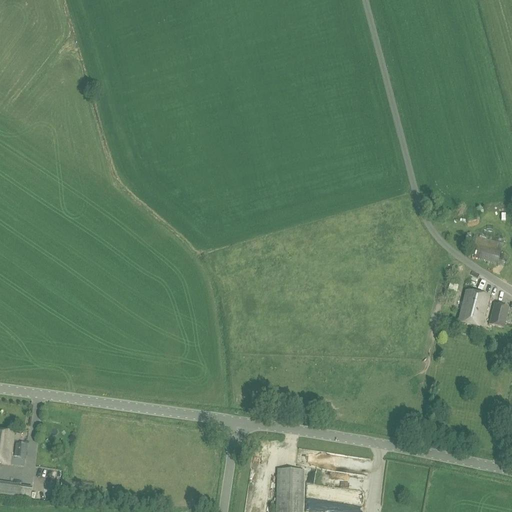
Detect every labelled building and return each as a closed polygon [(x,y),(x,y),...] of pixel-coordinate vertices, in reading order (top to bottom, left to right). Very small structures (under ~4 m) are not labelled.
[(474,254),(473,259),(497,265),(502,244),(475,236),(472,244),(477,245),(477,246),(471,245),(469,253),(474,254)] [(458,323),(481,328),(489,297),(465,292),(458,323)] [(488,325),(504,329),(509,308),(493,304),(488,325)] [(0,463),(10,465),(11,449),(15,450),(14,459),(25,461),(27,445),(12,443),(13,433),(0,431),(0,463)] [(278,471),(276,511),(301,511),(303,472),(278,471)] [(63,480),(62,489),(91,493),(92,484),(63,480)] [(0,483),(0,499),(19,502),(19,501),(30,503),(32,487),(0,483)]
